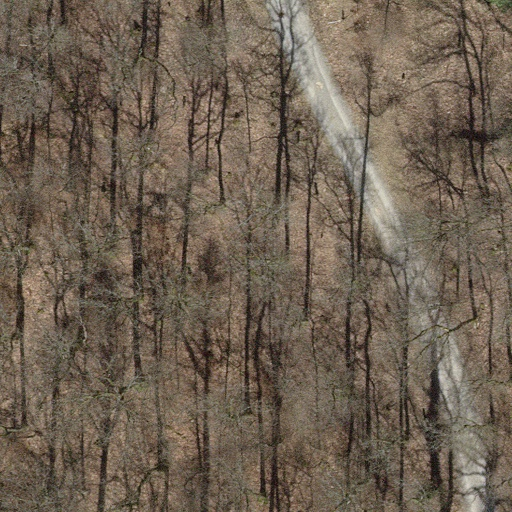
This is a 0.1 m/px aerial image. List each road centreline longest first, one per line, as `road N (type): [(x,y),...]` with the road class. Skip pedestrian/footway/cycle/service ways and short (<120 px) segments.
road 1 (track): [(431,511),(196,246),(0,58)]
road 2 (track): [(466,511),(410,256),(313,75),(297,0)]
